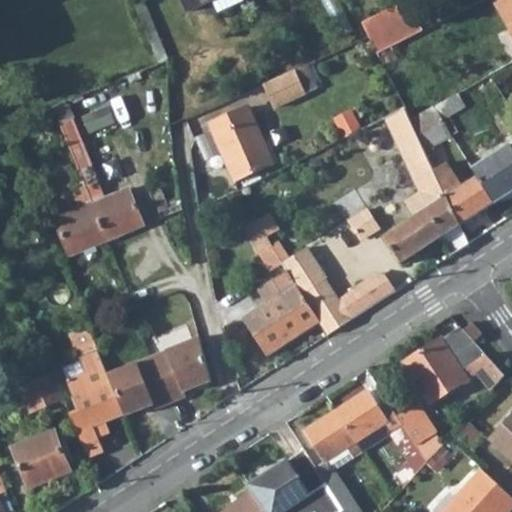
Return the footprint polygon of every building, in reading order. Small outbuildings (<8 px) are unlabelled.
[(135,0),(132,1),(157,64),(167,61),(143,0),(135,0)] [(180,0),(186,12),(213,0),(180,0)] [(213,0),(218,12),(244,1),(243,0),(213,0)] [(407,0),(388,10),(395,24),(414,14),(407,0)] [(511,0),(493,0),(511,34),(511,0)] [(388,10),(362,23),(377,54),(423,30),(414,14),(395,24),(388,10)] [(294,71),(306,93),(317,88),(307,65),(294,71)] [(294,71),(263,85),(274,108),(306,93),(294,71)] [(480,96),(482,98),(497,88),(489,76),(471,86),(478,97),(480,96)] [(458,93),(433,107),(452,137),(467,161),(474,156),(450,116),(466,108),(458,93)] [(54,107),(61,125),(74,120),(67,102),(54,107)] [(248,107),(209,124),(234,181),(273,163),(248,107)] [(433,107),(410,120),(425,152),(452,137),(433,107)] [(404,110),(367,128),(371,136),(376,134),(385,154),(397,148),(413,180),(417,189),(418,192),(404,201),(414,216),(383,237),(400,264),(439,238),(450,256),(468,244),(459,225),(434,171),(425,152),(410,120),(404,110)] [(351,116),(336,123),(344,139),(359,132),(351,116)] [(74,120),(61,125),(83,181),(108,240),(145,225),(129,188),(105,198),(74,120)] [(484,161),(472,168),(477,177),(493,202),(511,190),(511,149),(509,145),(484,161)] [(467,161),(472,168),(484,161),(479,152),(474,156),(467,161)] [(446,163),(434,171),(459,225),(493,202),(477,177),(462,186),(446,163)] [(157,177),(147,181),(161,218),(172,214),(167,202),(157,177)] [(404,185),(408,194),(417,189),(413,180),(404,185)] [(81,208),(56,219),(71,256),(84,250),(86,255),(97,251),(94,246),(108,240),(83,181),(72,186),(81,208)] [(167,202),(172,214),(183,210),(181,197),(167,202)] [(360,239),(381,228),(370,208),(349,219),(360,239)] [(263,230),(251,237),(271,270),(283,263),(282,262),(263,230)] [(294,253),(282,262),(283,263),(287,270),(301,293),(325,278),(327,277),(305,246),(302,248),(298,243),(291,248),(294,253)] [(267,303),(245,318),(268,354),(319,321),(301,293),(287,270),(272,280),(281,295),(267,303)] [(376,273),(339,299),(352,320),(394,291),(382,274),(376,273)] [(319,321),(328,335),(352,320),(339,299),(325,278),(301,293),(319,321)] [(258,289),(267,303),(281,295),(272,280),(258,289)] [(69,323),(73,332),(89,326),(85,316),(69,323)] [(463,330),(474,342),(482,334),(472,323),(463,330)] [(73,332),(69,334),(85,372),(66,379),(79,410),(70,413),(89,457),(104,451),(97,433),(109,428),(106,420),(125,413),(109,375),(98,350),(89,326),(73,332)] [(403,364),(429,403),(476,373),(490,392),(505,376),(474,342),(463,330),(460,327),(403,364)] [(199,338),(151,358),(170,403),(186,398),(184,393),(211,382),(199,338)] [(151,358),(109,375),(125,413),(126,415),(153,405),(155,409),(170,403),(151,358)] [(29,370),(34,381),(53,374),(48,362),(29,370)] [(28,413),(63,399),(53,374),(34,381),(18,388),(28,413)] [(367,391),(335,411),(356,442),(384,424),(391,433),(408,461),(411,465),(397,474),(404,486),(427,462),(397,417),(388,403),(378,409),(367,391)] [(397,417),(427,462),(442,445),(433,436),(436,434),(417,405),(397,417)] [(305,431),(325,461),(330,469),(320,475),(339,504),(343,511),(359,511),(333,470),(327,460),(356,442),(335,411),(305,431)] [(511,413),(488,440),(511,461),(511,413)] [(150,419),(130,428),(141,456),(160,444),(150,419)] [(356,442),(362,452),(391,433),(384,424),(356,442)] [(52,431),(10,448),(27,490),(69,473),(67,469),(52,431)] [(52,431),(67,469),(72,467),(57,431),(52,431)] [(327,460),(333,470),(362,452),(356,442),(327,460)] [(252,489),(266,511),(341,511),(343,511),(339,504),(320,475),(315,468),(304,450),(286,461),(249,485),(252,489)] [(315,468),(320,475),(330,469),(325,461),(315,468)] [(399,468),(401,471),(411,465),(408,461),(399,468)] [(442,511),(506,511),(511,506),(511,497),(482,470),(442,511)] [(266,511),(252,489),(221,511),(266,511)]
